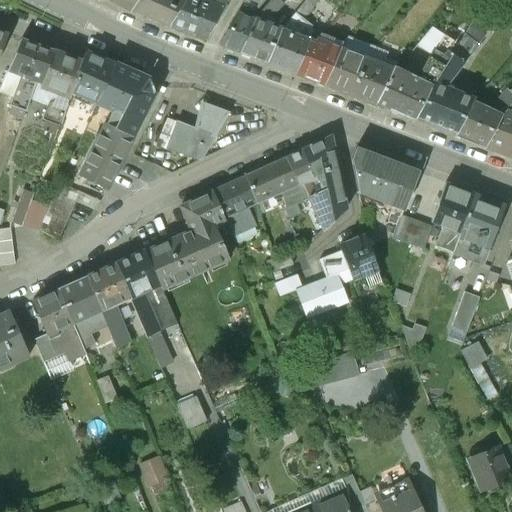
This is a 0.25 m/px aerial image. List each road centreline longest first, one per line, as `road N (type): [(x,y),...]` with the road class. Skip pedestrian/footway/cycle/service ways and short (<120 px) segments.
road 1 (residential): [(0,296),(47,276),(156,205),(322,124)]
road 2 (residential): [(322,124),(46,0)]
road 3 (residential): [(511,188),(322,124)]
